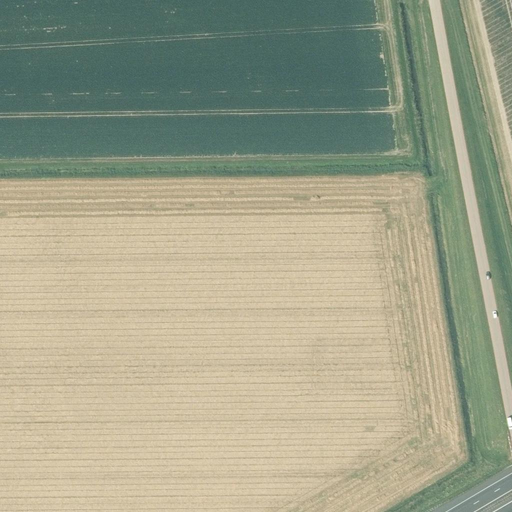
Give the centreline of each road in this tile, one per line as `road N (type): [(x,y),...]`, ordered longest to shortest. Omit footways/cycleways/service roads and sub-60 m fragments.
road 1 (unclassified): [(511,422),(433,0)]
road 2 (track): [(418,0),(444,173),(419,188)]
